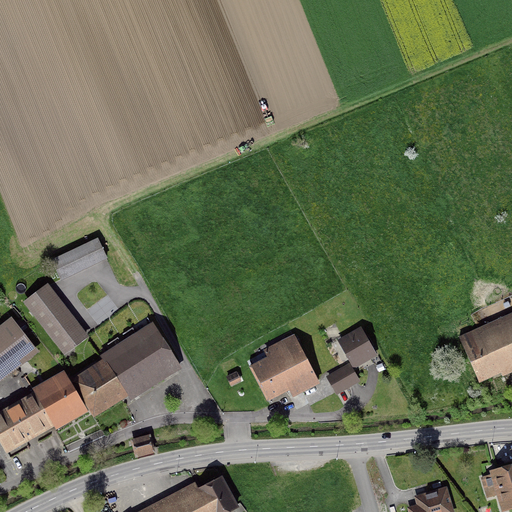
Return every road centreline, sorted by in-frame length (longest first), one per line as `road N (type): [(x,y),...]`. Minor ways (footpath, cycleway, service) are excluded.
road 1 (track): [(159,311),(104,228),(102,212),(511,41)]
road 2 (residential): [(242,449),(237,422),(173,421),(127,433),(0,491)]
road 3 (secondary): [(242,449),(511,427)]
road 4 (secondary): [(26,511),(128,470),(242,449)]
road 5 (unknown): [(227,418),(354,409),(377,376)]
